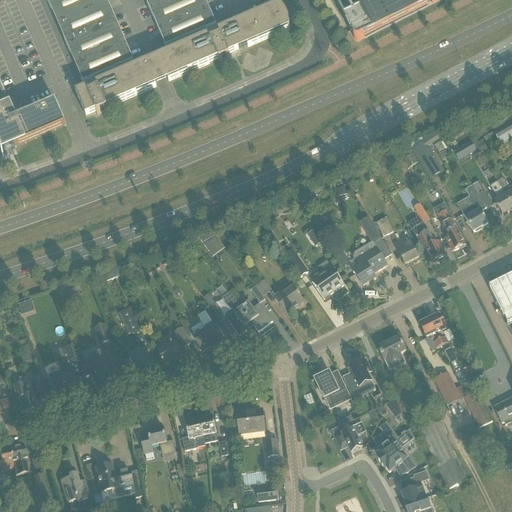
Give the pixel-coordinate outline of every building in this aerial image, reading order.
[(134,62),(106,0),(46,0),(83,84),(134,62)] [(144,0),(166,48),(216,27),(204,0),(144,0)] [(427,3),(425,0),(374,0),(375,2),(343,18),(354,39),(354,40),(355,40),(355,41),(356,41),(357,42),(358,42),(359,41),(360,41),(364,39),(429,6),(427,3)] [(106,109),(154,88),(156,87),(156,86),(163,83),(168,81),(169,82),(218,61),(219,63),(230,58),(229,56),(239,52),(238,50),(247,46),(248,48),(289,30),(289,27),(289,24),(289,21),(288,18),(287,15),(285,13),(283,10),(281,8),(279,6),(158,58),(159,60),(158,60),(153,62),(146,65),(146,64),(76,94),(86,118),(96,113),(97,116),(107,111),(106,109)] [(55,103),(45,107),(16,120),(11,110),(0,114),(0,148),(1,151),(6,148),(7,150),(10,149),(10,147),(14,145),(15,148),(66,127),(55,103)] [(511,121),(493,133),(500,145),(511,138),(511,121)] [(482,141),(475,144),(481,154),(488,149),(482,141)] [(476,152),(471,144),(471,143),(467,146),(454,153),(459,162),(476,152)] [(418,148),(412,152),(431,181),(443,174),(429,152),(424,144),(418,148)] [(446,151),(440,155),(444,161),(450,157),(446,151)] [(408,170),(417,165),(412,157),(403,163),(408,170)] [(511,187),(510,189),(503,179),(497,182),(511,207),(511,187)] [(511,210),(511,207),(497,182),(491,186),(500,200),(494,203),(498,209),(497,209),(498,211),(499,211),(502,217),(511,210)] [(478,183),(472,187),(478,196),(486,210),(487,211),(492,207),(478,183)] [(486,210),(478,196),(472,187),(465,191),(474,206),(462,213),(474,233),(474,232),(477,233),(481,230),(482,228),(487,225),(488,225),(481,213),(486,210)] [(339,197),(349,195),(348,189),(338,190),(339,197)] [(303,209),(312,214),(317,206),(308,201),(303,209)] [(420,206),(414,210),(424,225),(430,222),(420,206)] [(449,210),(438,216),(442,225),(449,237),(445,238),(446,239),(448,243),(453,253),(461,249),(465,247),(464,245),(457,232),(451,221),(454,219),(449,210)] [(386,219),(375,225),(383,239),(393,233),(386,219)] [(354,255),(353,258),(360,269),(353,273),(363,289),(375,281),(372,276),(387,267),(383,261),(391,256),(369,220),(360,225),(372,244),(354,255)] [(428,233),(427,234),(422,225),(412,230),(417,240),(420,238),(433,264),(445,258),(438,243),(434,245),(428,233)] [(315,231),(308,236),(316,248),(323,243),(315,231)] [(210,253),(222,244),(214,233),(200,240),(210,253)] [(419,258),(410,241),(405,243),(403,239),(394,244),(405,266),(419,258)] [(284,256),(300,279),(309,274),(293,250),(286,255),(284,256)] [(331,269),(311,282),(316,289),(324,300),(325,300),(323,298),(329,294),(330,296),(344,287),(336,275),(331,269)] [(120,270),(111,273),(114,280),(123,277),(120,270)] [(114,280),(111,273),(103,276),(106,283),(114,280)] [(511,277),(489,289),(491,291),(490,292),(511,335),(511,277)] [(264,281),(255,287),(262,297),(271,290),(264,281)] [(262,297),(255,287),(250,291),(259,303),(264,299),(262,297)] [(298,294),(297,295),(293,290),(284,297),(282,294),(274,300),(286,316),(289,313),(289,312),(291,310),(292,312),(303,304),(299,297),(300,297),(298,294)] [(230,294),(223,299),(229,308),(233,314),(226,319),(231,326),(239,337),(247,332),(244,328),(251,323),(241,308),(236,302),(234,299),(230,294)] [(242,298),(236,302),(241,308),(246,305),(242,298)] [(33,309),(30,302),(17,306),(19,314),(33,309)] [(246,305),(241,308),(251,323),(254,326),(253,326),(258,334),(272,324),(259,306),(259,305),(253,310),(248,303),(246,305)] [(224,341),(215,327),(214,325),(219,322),(210,308),(207,304),(201,308),(204,312),(197,316),(207,332),(195,339),(195,340),(201,348),(199,349),(201,352),(202,351),(203,352),(204,352),(205,353),(209,350),(208,349),(210,348),(211,349),(224,341)] [(225,318),(216,304),(210,308),(219,322),(220,321),(225,318)] [(130,309),(118,315),(128,336),(132,334),(134,335),(140,346),(141,349),(136,352),(138,355),(129,359),(132,366),(134,365),(140,376),(154,369),(151,364),(146,353),(151,350),(149,347),(142,333),(130,309)] [(439,316),(429,321),(442,347),(450,365),(457,362),(448,344),(442,332),(446,330),(445,328),(439,316)] [(429,321),(419,326),(425,337),(426,340),(430,339),(435,350),(442,347),(429,321)] [(95,330),(101,345),(110,341),(105,326),(95,330)] [(191,334),(187,327),(182,330),(183,331),(188,340),(192,338),(190,334),(191,334)] [(184,349),(191,345),(188,340),(183,331),(175,335),(181,344),(160,354),(163,362),(163,363),(163,364),(164,364),(166,367),(179,360),(183,358),(184,358),(180,351),(184,349)] [(390,373),(391,372),(406,365),(401,356),(406,353),(399,339),(379,349),(382,354),(380,355),(381,358),(382,358),(385,364),(385,363),(390,373)] [(61,371),(48,376),(52,389),(56,399),(65,395),(67,400),(78,396),(75,387),(74,386),(77,385),(71,367),(78,365),(74,355),(71,346),(53,352),(61,371)] [(24,356),(20,358),(22,364),(33,360),(29,349),(23,352),(24,356)] [(94,375),(99,388),(115,382),(111,371),(112,368),(111,365),(108,364),(105,354),(89,360),(90,361),(78,365),(83,379),(94,375)] [(353,375),(344,380),(354,401),(365,396),(361,389),(372,384),(368,375),(372,374),(366,361),(362,363),(361,362),(358,364),(358,362),(351,365),(352,367),(349,368),(353,375)] [(447,407),(464,399),(466,398),(461,387),(456,390),(448,373),(434,380),(447,407)] [(335,386),(330,376),(329,374),(327,375),(311,383),(312,383),(315,382),(322,396),(324,401),(325,400),(325,399),(328,398),(334,409),(333,406),(342,402),(343,404),(344,404),(343,402),(349,399),(353,406),(354,406),(341,380),(340,381),(342,383),(335,386)] [(40,378),(34,379),(37,396),(44,394),(40,378)] [(473,382),(464,386),(468,396),(478,391),(473,382)] [(22,385),(13,387),(16,400),(20,399),(23,413),(36,411),(33,396),(33,394),(32,390),(31,388),(30,383),(28,383),(24,384),(22,385)] [(479,392),(466,398),(464,399),(479,429),(493,422),(479,392)] [(511,400),(495,409),(503,425),(511,419),(511,400)] [(395,401),(386,406),(396,418),(402,414),(395,401)] [(237,414),(240,435),(265,432),(262,412),(246,414),(246,413),(237,414)] [(436,417),(436,416),(416,426),(417,426),(449,492),(467,483),(436,417)] [(351,418),(341,422),(342,423),(342,422),(344,426),(342,427),(353,422),(353,421),(352,422),(351,419),(351,418)] [(213,419),(199,422),(203,438),(205,446),(218,443),(216,435),(217,435),(213,419)] [(203,438),(199,422),(186,425),(189,438),(182,440),(185,453),(205,448),(205,446),(203,438)] [(383,434),(374,441),(381,451),(375,455),(378,460),(381,465),(402,450),(403,449),(398,442),(399,442),(386,425),(380,430),(383,434)] [(344,426),(331,433),(340,452),(348,448),(351,456),(362,450),(356,438),(359,437),(355,427),(346,431),(344,426)] [(153,453),(152,447),(160,446),(162,458),(176,454),(173,442),(166,443),(163,430),(148,434),(149,440),(142,442),(145,456),(153,453)] [(277,442),(266,444),(268,459),(279,457),(277,442)] [(218,444),(221,458),(229,456),(226,443),(218,444)] [(24,446),(10,449),(14,468),(13,468),(16,477),(30,474),(24,446)] [(14,468),(10,449),(0,450),(0,455),(1,459),(0,458),(0,473),(8,472),(7,469),(8,469),(13,468),(14,468)] [(402,450),(381,465),(385,470),(386,469),(389,474),(395,470),(401,478),(416,468),(402,450)] [(117,490),(131,486),(135,500),(143,497),(137,472),(129,474),(129,471),(113,475),(111,466),(95,470),(101,494),(117,490)] [(405,506),(405,507),(427,499),(422,484),(429,482),(426,473),(413,477),(414,479),(406,482),(410,492),(402,495),(405,506)] [(43,475),(33,478),(41,507),(51,504),(43,475)] [(91,500),(86,485),(80,487),(76,475),(69,477),(69,479),(60,482),(67,504),(76,502),(77,504),(91,500)] [(257,492),(258,503),(278,501),(277,489),(257,492)] [(433,511),(432,509),(430,510),(427,499),(405,507),(406,511),(433,511)]
